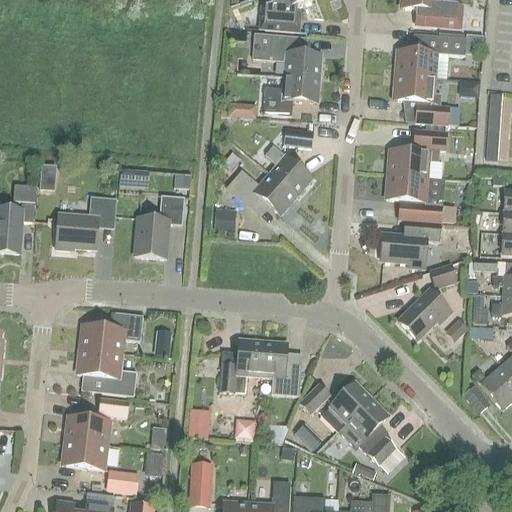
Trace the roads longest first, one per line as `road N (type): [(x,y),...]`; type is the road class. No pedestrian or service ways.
road 1 (residential): [(333,317),(360,0)]
road 2 (residential): [(333,317),(42,291)]
road 3 (residential): [(498,471),(333,317)]
road 4 (residential): [(9,511),(27,478),(42,291)]
